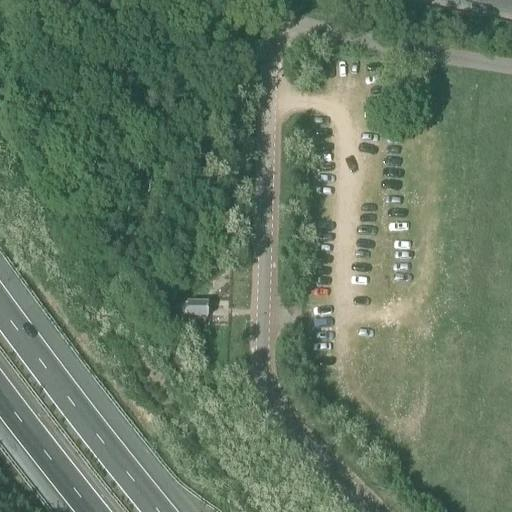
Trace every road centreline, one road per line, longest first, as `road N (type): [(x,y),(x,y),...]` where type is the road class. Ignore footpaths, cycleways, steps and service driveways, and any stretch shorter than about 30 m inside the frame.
road 1 (unclassified): [(270,21),(264,386),(280,419),(372,511)]
road 2 (motorway): [(157,511),(0,305)]
road 3 (unclassified): [(511,67),(270,21)]
road 4 (motorway): [(0,394),(89,511)]
